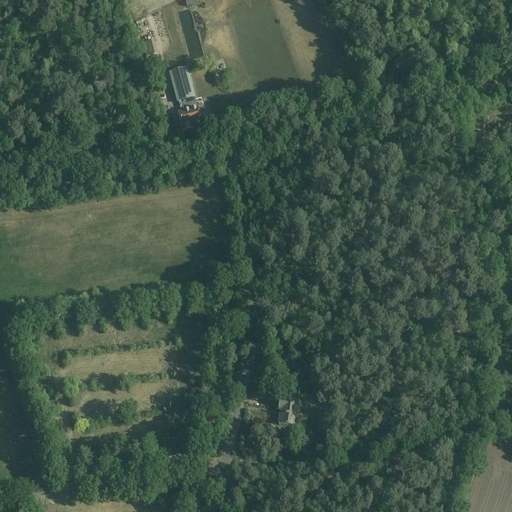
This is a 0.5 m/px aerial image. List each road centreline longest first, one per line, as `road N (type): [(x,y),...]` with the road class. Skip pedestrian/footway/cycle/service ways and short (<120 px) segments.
road 1 (tertiary): [(226,468),(249,292),(238,165),(215,147),(0,156)]
road 2 (unclassified): [(226,468),(335,474),(511,418)]
